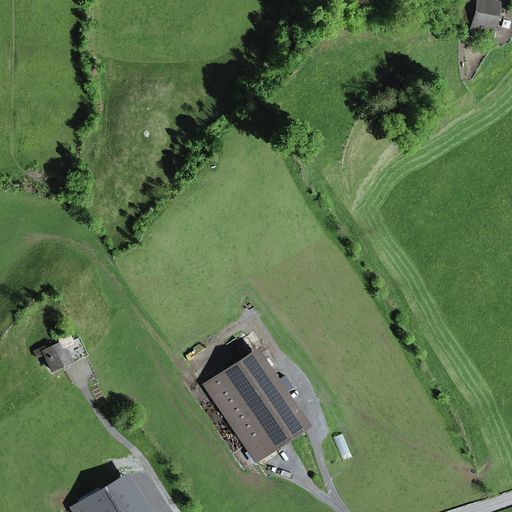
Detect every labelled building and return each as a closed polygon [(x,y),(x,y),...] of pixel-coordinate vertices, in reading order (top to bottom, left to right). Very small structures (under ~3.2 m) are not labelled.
[(465,0),(459,18),(471,22),(478,0),(465,0)] [(499,3),(489,0),(478,0),(471,22),(468,32),(488,38),(499,3)] [(72,344),(71,342),(68,335),(58,340),(58,343),(44,350),(43,348),(33,352),(36,358),(45,354),(52,370),(69,363),(62,348),(65,347),(72,344)] [(72,344),(65,347),(72,361),(87,354),(79,338),(71,342),(72,344)] [(287,405),(281,396),(259,364),(212,395),(256,460),(303,429),(287,405)] [(284,394),(281,396),(287,405),(290,403),(284,394)] [(141,511),(121,479),(74,508),(76,511),(141,511)]
